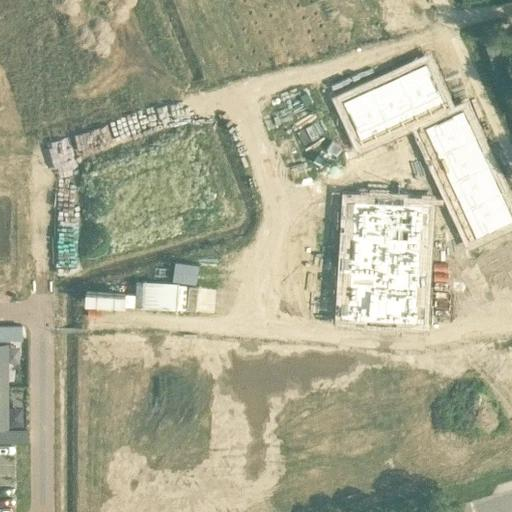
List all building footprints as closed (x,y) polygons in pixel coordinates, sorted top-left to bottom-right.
[(0,0),(0,43),(38,28),(28,4),(36,0),(62,0),(95,79),(156,54),(134,0),(0,0)] [(511,41),(511,37),(487,44),(492,63),(511,57),(511,41)] [(412,67),(397,75),(398,78),(399,78),(415,113),(444,100),(426,61),(424,62),(426,65),(414,71),(412,67)] [(385,80),(370,87),(388,126),(415,113),(399,78),(398,78),(387,83),(385,80)] [(342,100),(359,139),(388,126),(370,87),(355,93),(357,97),(345,102),(343,99),(342,100)] [(463,108),(424,126),(437,154),(473,138),(473,139),(476,137),(469,121),(466,123),(460,111),(463,109),(463,108)] [(127,155),(84,168),(101,224),(165,206),(168,217),(209,205),(189,137),(140,151),(139,146),(125,150),(127,155)] [(473,138),(437,154),(450,182),(489,163),(482,148),(478,150),(473,139),(473,138)] [(489,163),(450,182),(462,209),(498,192),(497,191),(494,184),(497,183),(489,163)] [(498,192),(462,209),(475,237),(511,220),(511,218),(510,219),(505,207),(508,206),(501,190),(497,191),(498,192)] [(353,199),(347,318),(416,322),(423,203),(353,199)] [(511,223),(511,221),(476,237),(486,257),(511,244),(511,223)]
